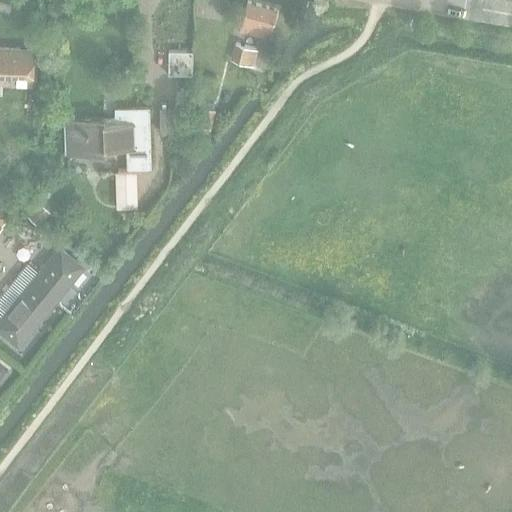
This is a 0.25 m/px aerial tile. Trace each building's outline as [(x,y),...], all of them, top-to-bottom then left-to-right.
[(281,9),(247,0),(234,49),(267,59),(281,9)] [(2,83),(33,84),(34,46),(0,45),(0,93),(1,93),(2,83)] [(167,74),(191,74),(191,50),(167,49),(167,74)] [(126,169),(148,169),(147,107),(115,108),(115,116),(64,117),(65,153),(104,152),(104,147),(125,147),(126,169)] [(26,215),(36,225),(49,211),(39,202),(26,215)] [(0,321),(0,328),(17,342),(80,265),(60,248),(0,321)]
